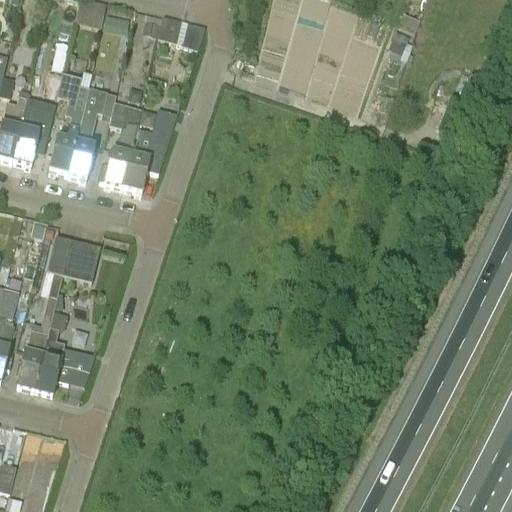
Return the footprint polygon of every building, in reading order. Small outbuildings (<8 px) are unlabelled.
[(156,42),(161,23),(147,19),(142,38),(156,42)] [(106,21),(103,36),(112,38),(114,22),(106,21)] [(180,27),(166,24),(163,39),(177,42),(180,27)] [(405,49),(391,43),(386,55),(400,60),(405,49)] [(42,100),(55,104),(61,80),(48,77),(42,100)] [(75,147),(87,95),(79,93),(81,85),(61,80),(55,104),(70,107),(66,122),(70,123),(65,145),(56,143),(48,178),(48,180),(54,181),(55,179),(67,182),(75,147)] [(31,85),(28,96),(12,169),(30,173),(39,138),(29,136),(37,108),(41,87),(31,85)] [(6,109),(0,133),(0,166),(12,169),(28,96),(19,94),(17,103),(16,111),(6,109)] [(85,187),(86,187),(94,152),(89,151),(96,120),(101,121),(107,100),(87,95),(75,147),(67,182),(79,185),(78,187),(85,189),(85,187)] [(103,191),(122,195),(140,114),(114,108),(110,123),(108,131),(121,134),(115,157),(112,156),(108,172),(100,170),(96,186),(104,188),(103,191)] [(176,121),(157,116),(152,139),(138,136),(142,115),(140,114),(122,195),(141,200),(146,177),(158,180),(176,121)] [(41,244),(44,231),(31,228),(28,241),(41,244)] [(52,235),(45,233),(43,242),(50,244),(52,235)] [(55,242),(46,277),(53,279),(41,332),(32,330),(22,368),(17,367),(14,381),(19,382),(16,393),(34,397),(49,334),(70,245),(55,242)] [(99,252),(70,245),(68,258),(62,281),(91,288),(99,252)] [(0,311),(0,387),(9,352),(1,350),(7,324),(12,325),(18,298),(4,294),(0,311)] [(92,362),(63,355),(64,350),(55,348),(58,336),(49,334),(34,397),(52,402),(55,387),(68,390),(70,382),(86,386),(92,362)] [(16,473),(14,472),(0,469),(0,470),(0,497),(9,500),(16,473)]
